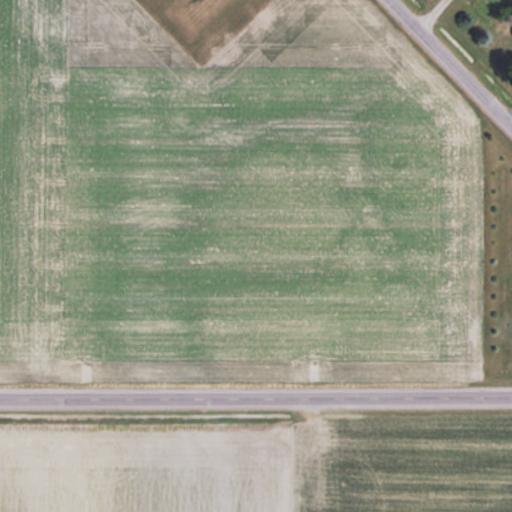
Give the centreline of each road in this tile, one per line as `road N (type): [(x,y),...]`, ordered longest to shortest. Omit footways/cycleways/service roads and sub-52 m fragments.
road 1 (tertiary): [(511,397),(0,399)]
road 2 (residential): [(511,127),(389,0)]
